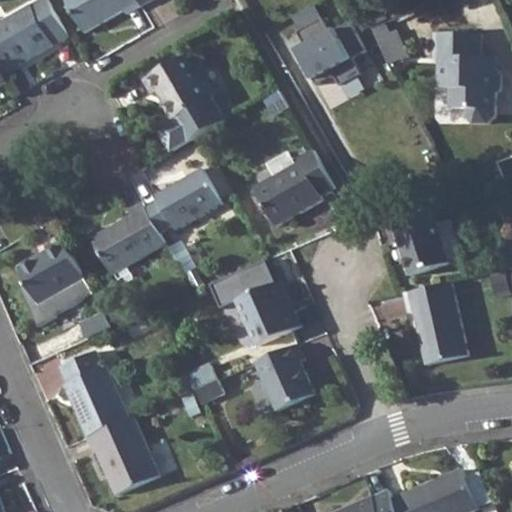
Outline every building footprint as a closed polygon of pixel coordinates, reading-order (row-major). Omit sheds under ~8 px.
[(48,0),(46,0),(0,25),(0,71),(2,76),(70,38),(48,0)] [(142,10),(136,0),(65,0),(85,35),(126,13),(128,17),(142,10)] [(136,0),(142,10),(158,1),(157,0),(136,0)] [(330,32),(323,19),(298,33),(305,47),(297,51),(316,85),(334,76),(339,86),(361,74),(352,58),(366,51),(349,21),(330,32)] [(388,23),(376,29),(393,65),(407,59),(394,32),(393,33),(388,23)] [(399,30),(394,32),(407,59),(412,56),(399,30)] [(495,69),(482,69),(482,59),(483,36),(436,35),(435,59),(442,59),(442,90),(452,91),(452,112),(468,113),(468,118),(474,124),(487,124),(496,117),(497,95),(501,91),(501,75),(495,69)] [(188,57),(146,81),(154,96),(160,92),(176,122),(213,100),(188,57)] [(482,59),(482,69),(495,69),(495,58),(482,59)] [(364,100),(344,111),(364,145),(384,134),(364,100)] [(337,190),(315,151),(300,160),(303,164),(257,190),(279,229),(326,202),(324,197),(337,190)] [(161,199),(148,207),(162,233),(175,225),(178,231),(225,205),(206,170),(159,195),(161,199)] [(148,207),(145,202),(132,210),(134,215),(95,237),(114,273),(168,243),(162,233),(148,207)] [(433,206),(394,219),(414,277),(453,263),(433,206)] [(86,280),(67,242),(22,268),(42,304),(86,280)] [(454,283),(407,294),(411,313),(417,312),(429,365),(471,355),(454,283)] [(285,284),(279,286),(292,315),(297,313),(285,284)] [(292,315),(279,286),(241,302),(261,348),(304,330),(297,313),(292,315)] [(106,315),(84,325),(90,340),(114,329),(106,315)] [(300,346),(259,365),(280,414),(317,398),(303,364),(307,362),(300,346)] [(70,386),(91,437),(133,419),(112,368),(109,369),(102,353),(67,368),(73,385),(70,386)] [(215,366),(191,376),(197,392),(204,388),(221,381),(215,366)] [(204,388),(197,392),(203,403),(226,392),(221,381),(204,388)] [(133,419),(91,437),(97,452),(100,451),(119,496),(162,478),(137,417),(133,419)] [(466,469),(397,499),(402,511),(471,511),(483,507),(466,469)] [(474,476),(484,507),(495,503),(484,473),(474,476)] [(393,491),(342,511),(402,511),(397,499),(393,491)]
